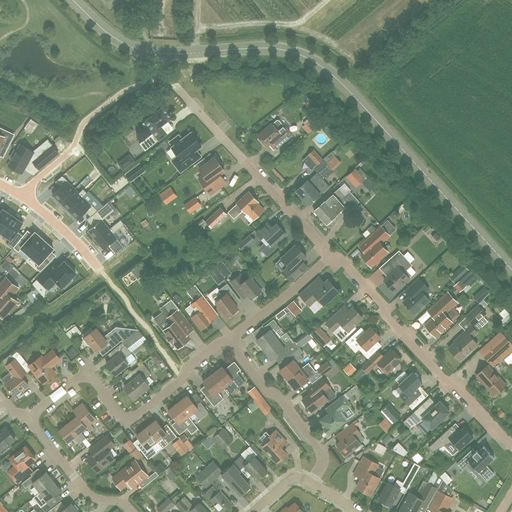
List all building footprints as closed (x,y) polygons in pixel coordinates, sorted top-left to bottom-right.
[(152,134),(139,144),(145,152),(158,141),(167,135),(161,127),(168,122),(171,119),(162,108),(157,112),(156,110),(152,114),(153,115),(146,121),(144,122),(150,130),(152,134)] [(319,112),(303,127),(309,134),(326,119),(319,112)] [(31,119),(25,127),(32,132),(37,123),(31,119)] [(276,120),(257,137),(266,147),(269,144),(275,150),(291,135),(278,120),(276,120)] [(0,146),(7,149),(14,135),(1,129),(0,131),(0,146)] [(201,156),(197,150),(201,147),(191,133),(182,140),(178,136),(169,143),(173,147),(172,148),(178,156),(172,161),(181,172),(192,163),(201,156)] [(12,159),(8,166),(22,174),(30,160),(33,162),(39,169),(58,154),(52,146),(39,157),(33,154),(34,153),(20,145),(16,151),(14,150),(10,158),(12,159)] [(314,150),(307,156),(316,166),(323,160),(314,150)] [(331,152),(323,160),(326,164),(335,156),(331,152)] [(123,170),(135,161),(130,154),(117,163),(123,170)] [(210,195),(221,187),(226,183),(219,174),(224,171),(223,169),(222,170),(220,167),(221,166),(219,164),(221,163),(215,155),(207,161),(208,162),(199,169),(203,176),(198,179),(201,184),(210,195)] [(296,187),(296,189),(297,190),(296,192),(302,198),(323,180),(332,171),(326,164),(317,173),(308,181),(307,181),(304,184),(303,182),(301,182),(296,187)] [(144,171),(139,165),(126,174),(131,181),(144,171)] [(355,169),(345,177),(355,188),(361,183),(365,179),(357,171),(355,169)] [(60,187),(52,195),(61,203),(74,189),(66,182),(67,181),(62,176),(55,182),(60,187)] [(323,180),(302,198),(308,205),(320,195),(329,186),(323,180)] [(371,183),(365,188),(369,192),(375,187),(371,183)] [(136,193),(130,185),(125,189),(131,197),(136,193)] [(160,194),(168,204),(179,195),(171,186),(160,194)] [(74,189),(61,203),(69,211),(82,197),(87,193),(83,189),(78,193),(74,189)] [(320,218),(349,192),(349,191),(345,196),(339,189),(326,201),(325,201),(314,211),(320,218)] [(248,192),(236,204),(237,204),(227,213),(234,219),(243,211),(246,214),(247,213),(253,220),(264,210),(257,203),(258,202),(248,192)] [(351,193),(349,192),(320,218),(326,225),(338,215),(337,214),(346,206),(350,210),(359,202),(351,193)] [(82,197),(69,211),(77,219),(85,211),(90,216),(92,215),(98,211),(91,204),(90,205),(82,197)] [(184,205),(190,213),(200,205),(195,198),(184,205)] [(90,216),(87,220),(93,227),(88,231),(95,241),(109,229),(102,220),(110,214),(114,210),(108,202),(98,211),(92,215),(90,216)] [(205,222),(207,224),(212,229),(227,215),(220,208),(205,222)] [(0,232),(1,233),(14,214),(7,210),(6,211),(3,209),(0,213),(0,232)] [(14,214),(1,233),(10,240),(7,245),(13,248),(20,239),(14,235),(20,227),(23,223),(19,220),(21,219),(14,214)] [(109,229),(95,241),(103,250),(108,246),(115,255),(124,247),(113,234),(124,225),(121,220),(109,229)] [(358,246),(364,253),(360,256),(370,267),(387,252),(379,244),(394,230),(386,221),(365,241),(364,240),(358,246)] [(267,223),(255,234),(265,244),(270,244),(272,246),(285,234),(276,224),(272,228),(267,223)] [(22,238),(14,248),(18,252),(21,248),(30,256),(44,241),(35,233),(31,237),(27,242),(22,238)] [(256,241),(249,234),(237,245),(244,252),(256,241)] [(44,241),(30,256),(39,264),(35,268),(40,272),(50,263),(45,258),(49,253),(53,249),(44,241)] [(295,245),(281,259),(288,267),(282,272),(290,281),(291,282),(300,274),(308,266),(303,260),(306,257),(301,251),(301,249),(299,246),(297,247),(295,245)] [(387,278),(384,281),(394,292),(409,278),(416,272),(411,267),(412,266),(409,263),(403,256),(398,251),(386,262),(395,271),(387,278)] [(218,284),(232,274),(223,261),(209,271),(218,284)] [(47,268),(37,278),(46,287),(48,289),(56,282),(61,287),(63,286),(64,287),(71,281),(69,279),(75,273),(64,262),(59,268),(53,262),(47,268)] [(143,263),(132,270),(138,279),(149,272),(143,263)] [(8,272),(15,279),(19,274),(12,268),(8,272)] [(479,277),(471,269),(460,280),(465,286),(468,283),(468,284),(474,279),(475,280),(479,277)] [(231,282),(238,292),(243,298),(247,294),(251,299),(261,291),(250,277),(244,282),(239,275),(231,282)] [(328,280),(325,283),(319,276),(311,284),(312,285),(300,296),(310,307),(318,299),(323,305),(338,291),(328,280)] [(8,312),(10,314),(17,305),(16,304),(18,302),(11,297),(19,288),(6,278),(0,284),(0,294),(1,295),(0,295),(0,316),(3,318),(8,312)] [(414,314),(429,300),(424,294),(429,290),(419,279),(405,292),(409,297),(403,302),(414,314)] [(453,286),(459,292),(465,287),(465,286),(460,280),(453,286)] [(230,299),(235,294),(227,284),(219,290),(217,287),(207,295),(214,305),(216,303),(227,317),(231,314),(233,315),(236,313),(236,311),(238,309),(235,306),(230,299)] [(195,285),(187,291),(194,300),(190,303),(191,304),(197,312),(191,317),(201,330),(212,321),(211,320),(218,315),(215,311),(204,297),(195,285)] [(37,287),(27,294),(34,304),(44,297),(37,287)] [(484,288),(481,291),(486,297),(489,293),(484,288)] [(457,317),(450,309),(457,303),(447,293),(434,305),(433,304),(426,311),(432,318),(424,325),(435,337),(451,322),(457,317)] [(295,318),(304,310),(300,305),(303,303),(298,297),(286,307),(295,318)] [(170,316),(160,324),(164,330),(169,336),(167,337),(172,343),(173,342),(178,348),(179,347),(181,347),(184,345),(184,343),(189,339),(186,334),(192,330),(177,311),(175,308),(177,307),(171,300),(163,306),(170,316)] [(353,307),(350,310),(345,304),(338,311),(339,311),(326,324),(334,333),(339,328),(347,337),(356,328),(354,326),(362,318),(353,307)] [(478,305),(465,317),(473,325),(486,313),(480,307),(478,305)] [(24,307),(12,316),(8,320),(9,322),(10,323),(16,319),(26,311),(26,310),(24,307)] [(283,309),(275,315),(278,319),(286,313),(283,309)] [(511,320),(511,317),(508,313),(502,319),(503,319),(503,320),(503,321),(503,322),(503,323),(502,323),(501,324),(501,325),(501,326),(502,326),(503,325),(505,327),(511,320)] [(263,350),(277,339),(273,334),(280,329),(273,320),(263,327),(267,332),(256,340),(263,350)] [(77,325),(68,333),(73,340),(83,332),(77,325)] [(471,326),(465,332),(464,332),(465,333),(448,349),(459,361),(477,344),(471,338),(477,332),(471,326)] [(84,338),(82,339),(88,346),(90,344),(96,351),(107,343),(109,343),(109,348),(110,350),(122,341),(123,342),(138,330),(138,329),(117,327),(104,337),(97,328),(84,338)] [(331,340),(326,335),(319,327),(311,334),(318,342),(323,347),(331,340)] [(373,328),(372,329),(370,327),(365,332),(361,328),(345,342),(350,346),(354,343),(359,349),(368,358),(374,352),(370,347),(377,340),(380,337),(375,332),(376,331),(376,330),(375,329),(374,328),(373,328)] [(112,360),(106,364),(115,375),(128,365),(136,359),(131,354),(127,349),(137,341),(143,336),(138,330),(123,342),(115,348),(120,354),(112,360)] [(303,332),(295,337),(298,341),(306,336),(303,332)] [(284,349),(289,356),(299,348),(305,344),(302,340),(296,344),(295,342),(294,341),(294,342),(293,343),(289,339),(286,342),(281,336),(277,339),(263,350),(271,360),(274,357),(284,349)] [(491,364),(511,345),(503,336),(483,355),(491,364)] [(74,347),(67,352),(72,359),(80,354),(74,347)] [(308,363),(306,365),(300,369),(296,364),(303,358),(300,355),(303,352),(299,348),(289,356),(292,360),(282,368),(279,370),(287,380),(309,363),(308,363)] [(29,366),(31,369),(42,384),(55,374),(50,368),(60,360),(53,350),(43,358),(41,356),(29,366)] [(376,365),(377,364),(377,363),(384,356),(378,350),(369,359),(361,367),(367,374),(376,365)] [(384,356),(377,363),(377,364),(386,374),(401,360),(391,350),(384,356)] [(12,355),(15,359),(17,361),(22,357),(17,351),(12,355)] [(17,361),(15,359),(7,365),(17,376),(5,385),(14,396),(28,385),(22,377),(26,373),(27,373),(26,373),(17,361)] [(349,375),(357,369),(352,362),(344,368),(349,375)] [(151,374),(147,369),(142,363),(132,372),(136,378),(124,387),(133,399),(149,386),(144,380),(151,374)] [(316,373),(312,368),(309,363),(287,380),(294,390),(316,373)] [(327,363),(318,370),(322,375),(324,373),(330,369),(331,368),(328,364),(327,363)] [(331,368),(330,369),(335,375),(341,371),(335,364),(331,368)] [(505,385),(488,366),(476,376),(493,395),(505,385)] [(223,388),(228,395),(244,382),(237,372),(230,377),(222,367),(212,374),(223,388)] [(422,383),(417,378),(418,376),(415,373),(413,373),(412,372),(398,385),(404,392),(400,396),(412,409),(421,401),(412,391),(419,385),(422,383)] [(218,392),(223,388),(212,374),(202,382),(211,393),(206,397),(214,407),(223,399),(218,392)] [(329,388),(321,377),(310,386),(310,385),(305,389),(310,395),(302,400),(311,412),(326,400),(328,403),(336,396),(330,387),(329,388)] [(256,386),(249,392),(266,415),(273,410),(256,386)] [(177,403),(188,417),(194,413),(199,419),(208,412),(200,402),(195,406),(187,395),(177,403)] [(325,409),(328,414),(320,420),(325,427),(323,428),(328,434),(345,421),(339,413),(349,405),(342,396),(325,409)] [(439,401),(427,412),(420,405),(402,422),(409,429),(421,421),(430,429),(449,412),(447,410),(449,409),(444,404),(443,405),(439,401)] [(77,416),(86,428),(90,432),(93,429),(90,425),(96,420),(82,403),(73,411),(77,416)] [(194,423),(188,417),(177,403),(168,410),(176,421),(172,425),(179,435),(194,423)] [(382,409),(394,422),(399,417),(388,404),(382,409)] [(81,432),(86,428),(77,416),(68,424),(82,442),(87,448),(91,445),(81,432)] [(378,425),(386,433),(394,426),(386,417),(378,425)] [(146,428),(157,442),(162,437),(167,444),(177,437),(169,427),(164,431),(155,420),(146,428)] [(79,444),(82,442),(68,424),(58,431),(67,443),(74,438),(79,444)] [(336,436),(340,441),(336,445),(344,456),(353,449),(355,450),(356,450),(358,450),(359,448),(359,446),(359,445),(359,444),(354,437),(359,434),(352,424),(343,431),(336,436)] [(432,452),(443,446),(450,442),(458,451),(473,437),(464,428),(459,432),(457,430),(456,430),(453,426),(452,425),(428,447),(432,452)] [(221,426),(210,435),(212,438),(211,438),(222,450),(233,440),(223,428),(222,428),(221,426)] [(6,428),(1,432),(0,431),(0,451),(15,440),(6,428)] [(151,446),(157,442),(146,428),(136,435),(145,446),(140,450),(148,460),(157,453),(151,446)] [(264,444),(262,446),(276,463),(286,454),(280,448),(286,443),(275,430),(269,436),(272,438),(264,444)] [(115,445),(107,435),(89,449),(93,454),(87,460),(97,472),(114,459),(108,451),(115,445)] [(195,447),(189,438),(185,442),(181,437),(173,443),(182,456),(195,447)] [(125,442),(128,452),(136,449),(133,440),(125,442)] [(248,462),(244,466),(257,480),(267,471),(254,457),(257,455),(249,446),(240,454),(248,462)] [(26,447),(10,459),(16,466),(8,472),(16,483),(28,473),(24,468),(35,459),(26,447)] [(469,463),(486,481),(494,474),(486,465),(494,458),(484,447),(478,452),(477,450),(475,452),(472,449),(456,464),(462,470),(469,463)] [(356,469),(353,475),(361,479),(356,487),(370,495),(379,478),(383,470),(377,466),(378,465),(364,457),(357,470),(356,469)] [(132,488),(147,476),(135,461),(112,479),(121,489),(128,483),(132,488)] [(206,467),(217,478),(223,472),(213,461),(206,467)] [(414,463),(404,481),(410,485),(420,466),(414,463)] [(230,480),(228,482),(240,496),(250,487),(238,474),(240,472),(233,465),(224,473),(230,480)] [(206,488),(217,478),(206,467),(201,472),(198,469),(193,473),(196,476),(195,477),(206,488)] [(437,476),(434,471),(427,483),(423,481),(415,496),(410,493),(399,511),(400,511),(417,511),(419,509),(424,511),(425,511),(431,501),(438,489),(442,481),(437,476)] [(31,476),(22,484),(26,488),(32,483),(40,493),(54,482),(46,472),(43,474),(35,481),(31,476)] [(147,478),(150,482),(158,475),(155,472),(147,478)] [(390,506),(399,491),(400,489),(403,483),(397,480),(394,485),(388,482),(378,500),(382,502),(382,505),(388,508),(390,506)] [(438,492),(432,504),(431,503),(428,509),(433,511),(444,511),(446,509),(443,508),(449,497),(453,491),(453,490),(444,480),(438,491),(438,492)] [(37,495),(32,498),(37,505),(33,508),(34,510),(36,511),(45,511),(54,505),(50,500),(58,494),(61,491),(54,482),(40,493),(37,495)] [(213,486),(202,495),(209,502),(210,501),(215,505),(214,506),(217,511),(219,510),(220,511),(221,511),(231,504),(220,491),(219,491),(218,492),(213,486)] [(181,491),(172,496),(176,503),(185,497),(181,491)] [(169,498),(156,509),(158,511),(167,511),(175,505),(169,498)] [(176,505),(182,511),(183,511),(187,509),(189,511),(208,511),(199,502),(194,507),(189,502),(185,505),(181,500),(176,505)] [(0,502),(0,511),(8,511),(2,506),(3,505),(0,502)] [(281,511),(302,511),(295,503),(285,511),(283,511),(281,511)]
